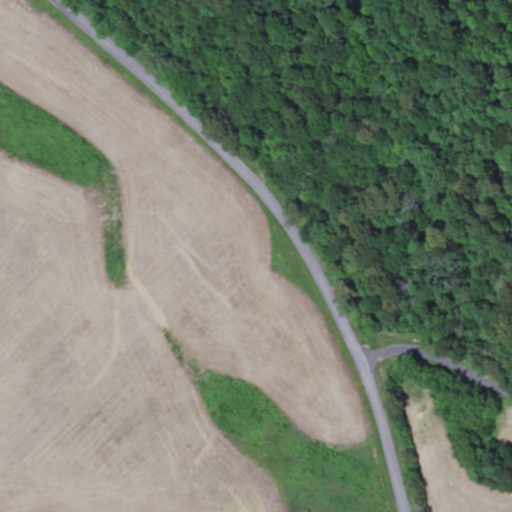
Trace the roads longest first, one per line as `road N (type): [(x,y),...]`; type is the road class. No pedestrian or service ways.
road 1 (residential): [(405,511),(361,363),(303,247),(245,173),(59,0)]
road 2 (residential): [(361,363),(409,351),(511,394)]
